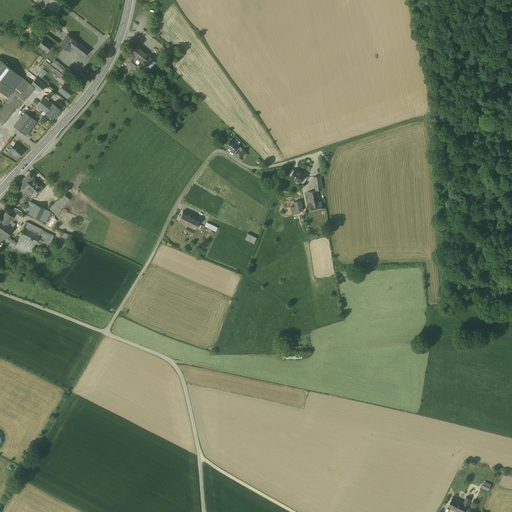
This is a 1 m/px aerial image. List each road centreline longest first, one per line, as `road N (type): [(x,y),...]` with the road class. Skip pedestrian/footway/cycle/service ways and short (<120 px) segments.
road 1 (residential): [(328,147),(259,165),(224,148),(212,151),(105,332)]
road 2 (track): [(409,0),(433,103),(454,289)]
road 3 (track): [(171,358),(207,361),(309,343),(421,405)]
road 4 (secondary): [(129,0),(97,80),(0,190)]
road 5 (residential): [(105,332),(166,355),(182,371),(205,511)]
road 6 (track): [(0,507),(105,332)]
